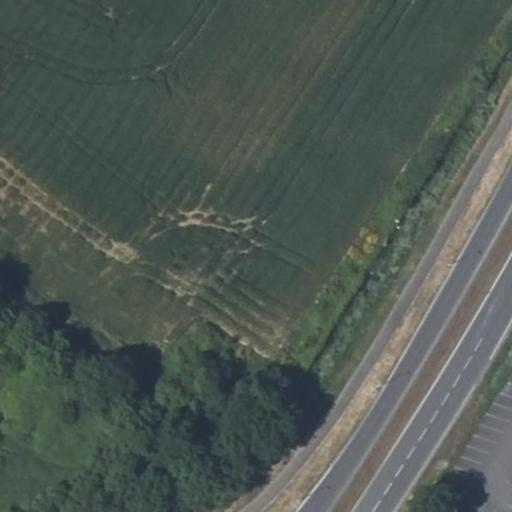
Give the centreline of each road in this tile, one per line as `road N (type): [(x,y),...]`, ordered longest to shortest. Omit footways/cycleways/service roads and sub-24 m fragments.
road 1 (secondary): [(511,181),(360,445),(310,511)]
road 2 (secondary): [(368,511),(511,280)]
